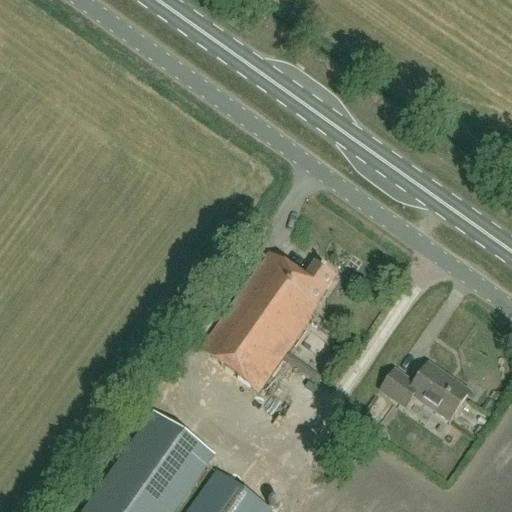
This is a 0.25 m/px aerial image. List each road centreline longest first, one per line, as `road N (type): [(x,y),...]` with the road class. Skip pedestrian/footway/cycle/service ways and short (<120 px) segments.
road 1 (unclassified): [(511,296),(98,0)]
road 2 (primary): [(511,242),(173,0)]
road 3 (track): [(275,511),(446,249)]
